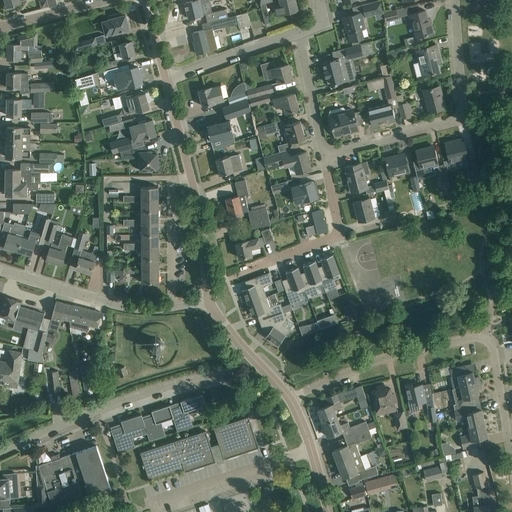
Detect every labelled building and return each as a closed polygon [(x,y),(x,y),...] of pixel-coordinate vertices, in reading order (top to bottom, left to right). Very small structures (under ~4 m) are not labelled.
[(21,3),(21,1),(24,0),(47,0),(49,6),(57,4),(55,0),(2,0),(5,10),(18,6),(17,4),(21,3)] [(186,6),(185,6),(185,7),(186,9),(187,9),(189,18),(202,15),(205,14),(205,13),(212,12),(209,0),(210,0),(192,0),(193,0),(185,2),(186,6)] [(259,0),(266,24),(270,22),(265,2),(272,0),(279,0),(281,4),(273,6),(276,15),(298,9),(295,0),(259,0)] [(382,0),(379,0),(362,4),(365,17),(384,12),(382,0)] [(212,12),(205,13),(205,14),(207,23),(208,22),(211,22),(213,21),(223,19),(228,17),(226,8),(212,12)] [(384,13),(386,21),(398,18),(396,10),(384,13)] [(409,14),(415,38),(434,33),(430,19),(428,19),(425,10),(409,14)] [(129,29),(125,15),(121,16),(120,13),(108,16),(109,19),(103,21),(106,34),(112,33),(112,34),(129,29)] [(361,29),(364,28),(360,13),(343,18),(349,41),(364,37),(361,29)] [(223,19),(213,21),(215,30),(238,24),(236,15),(228,17),(223,19)] [(203,30),(193,32),(196,43),(194,44),(197,54),(218,49),(212,28),(203,30)] [(36,45),(37,42),(37,32),(20,36),(20,44),(8,44),(8,59),(21,59),(21,58),(29,58),(29,62),(42,61),(41,52),(28,53),(27,51),(27,45),(36,45)] [(489,52),(483,52),(483,60),(499,59),(498,39),(488,39),(489,52)] [(88,47),(86,40),(72,44),(74,51),(88,47)] [(115,53),(116,60),(118,59),(123,58),(130,57),(132,57),(132,56),(136,55),(132,41),(120,44),(120,45),(115,46),(113,46),(112,46),(113,50),(114,50),(115,53)] [(437,44),(427,47),(416,50),(423,76),(439,71),(436,59),(440,58),(437,44)] [(360,45),(346,48),(348,56),(349,58),(362,55),(360,45)] [(396,50),(388,51),(389,60),(397,59),(396,50)] [(339,58),(322,62),(328,85),(345,81),(343,73),(352,70),(349,58),(348,56),(339,58)] [(101,68),(97,69),(98,72),(104,71),(119,66),(118,59),(116,60),(102,63),(100,64),(101,68)] [(267,70),(269,77),(277,75),(279,82),(293,78),(289,64),(275,68),(273,60),(261,64),(263,71),(267,70)] [(119,66),(104,71),(107,79),(113,77),(116,88),(142,82),(138,67),(129,69),(121,71),(120,66),(119,66)] [(7,88),(17,88),(20,88),(20,86),(29,86),(29,73),(20,73),(7,73),(7,88)] [(92,74),(75,79),(77,89),(94,84),(92,74)] [(391,75),(382,78),(384,82),(388,97),(395,96),(396,95),(391,75)] [(31,92),(50,91),(50,82),(31,83),(31,92)] [(249,99),(258,96),(258,95),(273,90),(271,84),(251,89),(247,91),(249,98),(249,99)] [(223,101),(221,93),(220,86),(212,88),(212,87),(199,90),(203,106),(223,101)] [(354,92),(353,86),(343,88),(345,94),(354,92)] [(423,90),(429,111),(445,107),(440,86),(423,90)] [(249,98),(247,91),(228,97),(230,104),(247,98),(249,98)] [(45,92),(35,92),(34,107),(45,107),(45,92)] [(124,114),(149,108),(149,107),(148,108),(147,104),(148,103),(145,93),(135,96),(135,93),(125,96),(128,105),(122,107),(124,114)] [(249,99),(250,102),(250,103),(251,106),(270,101),(268,93),(258,96),(249,99)] [(295,93),(285,96),(274,99),(276,107),(284,105),(286,112),(299,109),(295,93)] [(7,115),(17,115),(21,115),(21,107),(32,108),(32,99),(7,99),(7,115)] [(247,99),(223,107),(227,118),(251,110),(247,99)] [(410,116),(408,106),(407,102),(399,104),(402,118),(410,116)] [(369,109),(370,116),(373,126),(395,120),(391,103),(369,109)] [(329,112),(330,115),(329,115),(335,136),(358,130),(353,109),(345,111),(345,108),(343,107),(330,110),(329,112)] [(51,115),(51,113),(31,113),(32,122),(49,122),(49,121),(53,121),(52,115),(51,115)] [(120,113),(102,119),(103,123),(104,126),(122,121),(120,113)] [(156,135),(152,119),(139,123),(139,124),(134,125),(132,119),(122,121),(124,128),(131,126),(135,140),(156,135)] [(209,132),(206,133),(208,141),(222,137),(223,140),(234,137),(230,120),(207,126),(209,132)] [(264,125),(266,134),(279,130),(277,121),(264,125)] [(287,143),(277,146),(279,152),(290,149),(297,147),(295,141),(300,140),(299,138),(302,133),(304,133),(300,121),(291,123),(283,126),(287,143)] [(41,131),(57,132),(57,124),(41,123),(41,131)] [(7,127),(7,142),(22,142),(22,133),(31,133),(31,128),(22,127),(17,127),(7,127)] [(239,131),(241,138),(253,133),(251,127),(239,131)] [(93,139),(91,132),(85,134),(87,141),(93,139)] [(113,153),(133,147),(130,137),(110,142),(113,153)] [(256,137),(249,138),(251,149),(251,148),(257,147),(256,137)] [(445,143),(450,162),(468,158),(463,138),(445,143)] [(7,142),(6,157),(16,157),(22,157),(22,156),(31,157),(31,151),(30,151),(22,151),(22,142),(7,142)] [(419,160),(413,162),(417,175),(418,179),(425,177),(422,167),(438,163),(434,145),(416,150),(419,160)] [(122,158),(136,158),(133,148),(120,151),(122,158)] [(285,166),(294,164),(296,172),(291,174),(292,180),(307,175),(306,170),(311,168),(306,151),(292,155),(290,149),(279,152),(264,156),(267,169),(284,164),(285,166)] [(139,170),(152,170),(152,168),(156,168),(156,166),(158,166),(158,154),(157,154),(157,153),(152,153),(152,152),(139,152),(139,170)] [(40,161),(56,162),(57,154),(40,153),(40,161)] [(385,158),(387,168),(390,176),(409,172),(404,153),(385,158)] [(240,166),(239,162),(241,162),(239,154),(216,160),(220,175),(241,170),(240,166)] [(466,160),(469,170),(470,174),(474,173),(474,176),(478,175),(474,158),(466,160)] [(259,160),(240,166),(243,176),(262,170),(259,160)] [(345,166),(346,172),(351,192),(367,188),(364,174),(370,172),(367,161),(345,166)] [(33,172),(49,172),(49,164),(34,163),(33,172)] [(437,165),(441,180),(448,178),(444,164),(437,165)] [(31,182),(31,170),(20,170),(20,169),(6,169),(6,182),(27,182),(31,182)] [(417,175),(410,177),(414,192),(420,190),(418,179),(417,175)] [(245,179),(235,182),(238,195),(226,199),(230,215),(243,212),(241,207),(247,206),(245,195),(249,194),(245,179)] [(309,179),(289,185),(290,188),(293,200),(301,198),(301,201),(317,197),(314,186),(311,186),(309,179)] [(389,188),(388,185),(387,180),(375,183),(377,191),(389,188)] [(273,185),(275,193),(290,188),(287,181),(273,185)] [(27,182),(6,182),(6,195),(28,195),(28,189),(38,189),(38,182),(31,182),(27,182)] [(388,185),(389,188),(391,197),(396,196),(393,184),(388,185)] [(141,186),(141,198),(158,198),(158,186),(141,186)] [(54,202),(54,193),(36,193),(36,202),(54,202)] [(141,198),(141,210),(158,210),(158,198),(141,198)] [(374,217),(369,198),(354,202),(359,221),(374,217)] [(13,202),(13,212),(30,212),(33,202),(13,202)] [(55,202),(40,202),(38,208),(52,212),(55,202)] [(248,211),(252,228),(270,224),(281,220),(277,208),(273,210),(275,217),(269,219),(266,206),(266,207),(265,204),(252,207),(252,210),(248,211)] [(315,224),(306,227),(308,236),(326,231),(321,209),(312,212),(315,224)] [(141,210),(142,222),(158,222),(158,210),(141,210)] [(396,218),(394,210),(382,213),(384,221),(396,218)] [(42,216),(38,232),(46,235),(51,219),(42,216)] [(46,235),(45,239),(53,241),(58,221),(51,219),(46,235)] [(5,222),(2,231),(9,233),(5,247),(18,250),(22,237),(25,228),(25,226),(15,223),(14,225),(5,222)] [(142,222),(142,234),(158,234),(158,222),(142,222)] [(18,250),(31,254),(38,232),(31,230),(30,229),(26,227),(25,228),(22,237),(18,250)] [(236,243),(240,258),(252,255),(250,248),(260,245),(274,240),(269,228),(261,231),(263,237),(248,240),(236,243)] [(87,233),(80,231),(78,238),(75,247),(82,250),(87,233)] [(50,250),(47,259),(48,259),(48,261),(50,263),(52,263),(53,261),(62,264),(65,254),(65,252),(67,244),(71,245),(75,247),(78,238),(73,237),(66,235),(66,234),(62,233),(59,242),(58,245),(51,243),(50,250)] [(158,234),(142,234),(142,246),(159,246),(158,234)] [(82,251),(79,259),(76,268),(91,273),(97,254),(96,254),(99,247),(94,245),(92,253),(84,250),(84,252),(82,251)] [(142,246),(142,258),(159,258),(159,246),(142,246)] [(315,261),(326,291),(336,288),(333,280),(341,277),(333,254),(324,258),(326,264),(323,265),(318,267),(315,261)] [(142,258),(142,270),(159,270),(159,258),(142,258)] [(298,267),(297,267),(309,298),(318,294),(316,287),(323,284),(326,292),(326,291),(315,261),(306,264),(309,270),(306,271),(300,273),(298,267)] [(288,278),(282,280),(291,304),(301,301),(298,293),(306,291),(308,298),(309,298),(297,267),(289,270),(291,277),(288,278)] [(124,275),(124,273),(124,274),(124,270),(108,270),(108,282),(114,282),(114,275),(124,275)] [(142,270),(136,270),(136,273),(136,276),(142,276),(142,282),(159,282),(159,270),(142,270)] [(248,290),(244,292),(245,295),(248,303),(267,296),(263,286),(273,282),(269,272),(245,281),(247,287),(248,290)] [(14,323),(20,306),(21,301),(5,296),(0,311),(0,313),(7,316),(5,320),(14,323)] [(267,296),(248,303),(251,311),(252,314),(256,313),(257,315),(260,322),(284,313),(293,309),(291,304),(282,307),(280,303),(270,307),(267,296)] [(69,319),(73,305),(56,301),(53,310),(52,315),(53,316),(50,327),(58,329),(60,319),(68,321),(69,319)] [(102,312),(73,305),(69,319),(98,327),(102,312)] [(23,347),(29,348),(42,352),(45,340),(53,342),(55,335),(39,330),(44,313),(20,306),(14,323),(13,329),(21,332),(21,333),(26,335),(23,347)] [(353,311),(345,314),(348,322),(356,319),(353,311)] [(284,313),(260,322),(262,327),(271,334),(268,337),(271,339),(271,340),(278,345),(286,334),(290,329),(283,324),(286,320),(284,313)] [(334,314),(326,317),(329,325),(337,322),(334,314)] [(153,352),(159,352),(163,349),(164,343),(160,339),(155,338),(151,342),(150,347),(153,352)] [(28,360),(43,362),(42,352),(29,348),(28,360)] [(0,360),(0,379),(4,380),(4,381),(3,386),(18,388),(18,383),(22,352),(9,350),(8,362),(0,360)] [(474,377),(473,371),(467,372),(465,365),(450,368),(449,368),(442,369),(443,373),(446,375),(451,374),(451,376),(450,376),(453,388),(480,382),(478,376),(474,377)] [(86,369),(79,371),(83,394),(91,393),(86,369)] [(58,370),(48,372),(49,381),(50,391),(60,390),(59,380),(58,370)] [(81,398),(80,388),(77,371),(69,372),(74,399),(81,398)] [(453,404),(454,409),(458,407),(470,405),(474,404),(473,397),(478,395),(477,389),(481,388),(480,382),(453,388),(453,389),(454,388),(456,400),(457,403),(453,404)] [(418,403),(426,401),(422,384),(413,386),(412,383),(405,384),(409,401),(408,402),(410,412),(420,410),(418,403)] [(318,409),(323,423),(336,418),(333,410),(341,407),(339,402),(357,395),(359,401),(367,398),(363,385),(327,397),(329,405),(318,409)] [(373,391),(375,401),(378,412),(394,408),(392,401),(396,400),(394,394),(391,394),(390,387),(373,391)] [(188,411),(206,405),(202,394),(181,401),(182,405),(179,405),(179,406),(171,409),(170,409),(173,418),(178,431),(193,426),(188,411)] [(367,398),(359,401),(361,407),(369,405),(367,398)] [(161,422),(173,418),(170,409),(171,409),(170,405),(152,411),(153,415),(143,419),(142,419),(145,426),(150,440),(165,435),(161,422)] [(467,419),(468,426),(484,423),(481,409),(472,411),(470,405),(458,407),(454,409),(457,421),(467,419)] [(427,407),(429,422),(437,421),(437,419),(439,419),(438,413),(435,414),(434,406),(427,407)] [(395,414),(398,427),(407,425),(404,412),(395,414)] [(130,431),(145,426),(142,419),(143,419),(142,414),(121,421),(123,425),(111,429),(119,452),(135,447),(130,431)] [(184,467),(185,471),(216,461),(215,459),(224,457),(224,458),(259,447),(249,416),(214,427),(219,444),(211,447),(206,430),(175,440),(175,441),(140,452),(149,479),(184,467)] [(336,418),(323,423),(328,436),(337,433),(342,431),(349,428),(347,423),(339,426),(336,418)] [(354,434),(375,426),(373,421),(367,423),(366,421),(351,427),(354,434)] [(478,445),(477,439),(488,436),(484,423),(468,426),(470,433),(461,435),(464,448),(466,448),(477,445),(478,445)] [(377,432),(375,426),(354,434),(357,442),(372,437),(371,434),(377,432)] [(444,454),(456,452),(454,440),(442,442),(444,454)] [(333,450),(338,464),(359,456),(354,442),(333,450)] [(111,490),(96,445),(60,458),(58,454),(52,456),(53,460),(38,465),(45,484),(37,485),(39,505),(52,504),(53,507),(83,497),(83,499),(111,490)] [(477,445),(466,448),(468,456),(479,454),(477,445)] [(364,469),(359,456),(338,464),(343,477),(355,473),(358,480),(368,476),(368,477),(378,473),(375,465),(364,469)] [(440,463),(441,465),(423,470),(426,480),(449,474),(448,469),(446,461),(445,456),(438,458),(440,463)] [(473,506),(474,510),(474,511),(491,511),(490,504),(489,494),(487,485),(483,472),(473,474),(476,488),(480,487),(482,505),(473,506)] [(0,497),(14,496),(13,473),(3,474),(4,478),(0,478),(0,497)] [(398,486),(395,473),(365,482),(368,495),(384,490),(398,486)] [(366,494),(364,485),(363,485),(362,482),(355,484),(356,487),(350,488),(353,498),(366,494)] [(443,491),(433,493),(435,504),(445,503),(443,491)] [(115,499),(113,495),(102,498),(103,503),(115,499)] [(200,506),(202,511),(212,511),(210,503),(200,506)]
